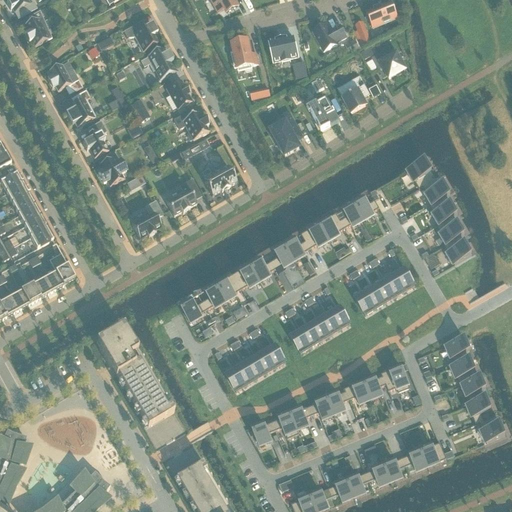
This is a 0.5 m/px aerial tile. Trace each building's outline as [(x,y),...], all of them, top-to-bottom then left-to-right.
[(6,0),(8,4),(6,5),(10,12),(12,11),(14,15),(18,21),(33,12),(37,10),(34,5),(30,7),(26,0),(6,0)] [(218,14),(225,11),(227,14),(238,8),(233,0),(218,0),(213,3),(218,14)] [(392,7),(384,10),(383,7),(366,14),(372,28),(379,25),(380,28),(397,21),(392,7)] [(29,44),(30,44),(34,50),(52,40),(40,13),(29,19),(32,24),(22,29),(26,36),(25,36),(29,44)] [(131,40),(135,39),(143,54),(160,45),(155,37),(157,36),(152,27),(146,30),(142,23),(123,33),(127,41),(131,40)] [(327,27),(314,34),(324,54),(337,46),(336,45),(346,39),(340,28),(333,32),(334,32),(330,34),(327,27)] [(366,32),(359,34),(363,47),(371,44),(366,32)] [(277,43),(269,44),(274,64),(282,63),(282,65),(290,63),(290,61),(298,59),(293,39),(285,41),(285,38),(277,40),(277,43)] [(232,46),(238,71),(258,67),(252,41),(232,46)] [(353,51),(359,48),(355,41),(350,44),(353,51)] [(104,43),(97,46),(101,53),(107,50),(104,43)] [(365,62),(374,57),(370,49),(361,55),(365,62)] [(95,50),(88,54),(92,62),(99,58),(95,50)] [(153,73),(155,72),(160,82),(176,74),(170,64),(172,63),(168,55),(159,60),(156,54),(140,63),(143,69),(149,66),(153,73)] [(403,72),(405,72),(396,56),(387,61),(383,54),(371,60),(378,72),(383,69),(389,80),(396,76),(397,78),(404,74),(403,72)] [(297,81),(308,78),(305,65),(299,67),(300,72),(295,73),(297,81)] [(61,67),(47,75),(50,80),(47,81),(52,90),(55,89),(58,94),(65,90),(69,97),(83,90),(78,82),(72,70),(65,74),(61,67)] [(122,73),(116,76),(119,82),(125,79),(122,73)] [(369,96),(359,80),(352,84),(353,86),(344,91),(348,98),(344,101),(351,115),(365,107),(362,100),(369,96)] [(319,81),(312,85),(317,94),(324,90),(319,81)] [(178,111),(192,104),(188,97),(190,96),(186,89),(184,90),(181,83),(166,91),(178,111)] [(377,88),(370,91),(374,99),(381,96),(377,88)] [(269,89),(260,91),(262,100),(271,98),(269,89)] [(69,115),(66,117),(72,127),(75,125),(77,129),(96,119),(86,102),(90,100),(86,92),(70,101),(74,108),(67,111),(69,115)] [(141,101),(131,106),(140,123),(150,117),(141,101)] [(335,121),(325,103),(317,108),(318,111),(311,115),(321,133),(332,127),(330,124),(335,121)] [(190,143),(192,142),(193,143),(209,134),(206,128),(209,127),(205,119),(201,121),(198,115),(187,121),(184,116),(174,122),(179,131),(185,128),(189,136),(187,137),(190,143)] [(281,150),(285,157),(299,149),(295,142),(301,139),(289,117),(279,123),(281,127),(271,132),(273,135),(272,136),(276,144),(278,142),(282,150),(281,150)] [(85,144),(83,146),(87,153),(89,151),(94,161),(109,153),(104,143),(101,137),(107,134),(101,123),(87,130),(91,136),(83,141),(85,144)] [(198,147),(201,152),(208,148),(205,143),(198,147)] [(185,160),(192,157),(189,152),(183,155),(185,160)] [(101,173),(98,175),(104,185),(107,183),(110,189),(124,181),(121,176),(126,173),(121,162),(115,165),(113,160),(110,155),(101,160),(103,165),(98,168),(101,173)] [(180,155),(169,161),(172,165),(178,161),(180,166),(184,163),(180,155)] [(0,171),(11,166),(9,163),(11,162),(9,157),(7,158),(5,156),(0,158),(0,171)] [(155,156),(149,159),(153,166),(159,162),(155,156)] [(425,163),(408,173),(419,192),(423,190),(440,179),(439,178),(436,180),(425,163)] [(211,178),(208,172),(201,176),(204,182),(203,182),(212,198),(237,184),(228,169),(211,178)] [(0,184),(1,185),(6,195),(22,187),(20,182),(22,181),(19,176),(17,178),(16,175),(2,183),(0,178),(0,184)] [(141,178),(134,182),(139,189),(146,186),(141,178)] [(440,179),(423,190),(433,207),(450,196),(440,179)] [(197,206),(192,197),(198,194),(192,182),(179,189),(183,197),(167,206),(174,218),(182,214),(183,216),(190,212),(189,210),(197,206)] [(23,188),(22,187),(6,195),(13,207),(29,198),(26,193),(28,192),(25,187),(23,188)] [(433,207),(429,209),(440,226),(457,216),(447,199),(450,197),(450,196),(433,207)] [(29,199),(29,198),(13,207),(19,217),(35,209),(32,204),(34,203),(31,198),(29,199)] [(363,199),(353,206),(363,223),(373,217),(372,214),(379,210),(374,203),(367,207),(363,199)] [(154,233),(162,229),(157,220),(163,217),(156,203),(146,209),(150,217),(132,227),(140,241),(147,237),(148,239),(155,236),(154,233)] [(347,219),(340,223),(344,231),(351,227),(352,229),(363,223),(353,206),(342,212),(347,219)] [(35,210),(35,209),(19,217),(25,228),(41,220),(38,215),(40,214),(37,209),(35,210)] [(328,220),(318,226),(328,243),(339,237),(338,235),(344,231),(340,223),(336,216),(328,220)] [(440,226),(437,228),(447,246),(464,236),(454,219),(457,217),(457,216),(440,226)] [(41,221),(41,220),(25,228),(31,239),(47,231),(44,226),(46,225),(44,220),(41,221)] [(301,236),(305,243),(310,251),(317,247),(318,249),(328,243),(318,226),(301,236)] [(50,236),(47,231),(31,239),(37,251),(53,242),(52,240),(54,239),(52,235),(50,236)] [(447,246),(444,248),(455,267),(472,257),(461,239),(465,237),(464,236),(447,246)] [(294,240),(284,246),(294,263),(304,257),(303,255),(310,251),(305,243),(299,247),(294,240)] [(4,245),(8,252),(13,249),(9,242),(4,245)] [(278,260),(271,264),(276,272),(282,268),(284,270),(294,263),(284,246),(274,253),(278,260)] [(13,249),(8,252),(12,259),(17,256),(13,249)] [(5,253),(0,256),(4,263),(9,261),(5,253)] [(55,275),(67,268),(61,257),(49,263),(55,275)] [(336,257),(331,260),(334,265),(339,262),(336,257)] [(37,258),(33,261),(36,267),(41,265),(37,258)] [(260,261),(249,267),(260,284),(270,278),(269,276),(276,272),(271,264),(264,268),(260,261)] [(11,275),(17,271),(15,267),(8,270),(11,275)] [(249,267),(232,277),(241,292),(248,288),(249,290),(260,284),(249,267)] [(67,268),(55,275),(63,289),(75,282),(67,268)] [(307,272),(311,277),(316,274),(312,269),(307,272)] [(405,271),(394,277),(405,294),(415,288),(405,271)] [(63,289),(55,275),(44,281),(51,295),(63,289)] [(232,277),(215,287),(225,304),(236,298),(234,296),(241,292),(232,277)] [(394,277),(385,283),(395,300),(405,294),(394,277)] [(44,281),(33,287),(40,301),(51,295),(44,281)] [(385,283),(375,288),(385,306),(395,300),(385,283)] [(40,301),(33,287),(21,293),(29,307),(40,301)] [(209,301),(202,305),(207,312),(214,308),(215,310),(225,304),(215,287),(205,293),(209,301)] [(375,288),(365,294),(375,312),(385,306),(375,288)] [(21,293),(10,299),(18,313),(29,307),(21,293)] [(365,294),(355,300),(365,318),(375,312),(365,294)] [(18,313),(10,299),(0,305),(0,307),(6,319),(18,313)] [(191,301),(180,308),(190,325),(201,319),(200,316),(207,312),(202,305),(195,309),(191,301)] [(340,309),(330,315),(340,333),(350,326),(340,309)] [(330,315),(320,321),(330,338),(340,333),(330,315)] [(212,321),(215,326),(220,323),(217,318),(212,321)] [(232,318),(225,322),(228,327),(235,323),(232,318)] [(212,321),(206,324),(210,329),(215,326),(212,321)] [(320,321),(310,327),(321,344),(330,338),(320,321)] [(310,327),(300,333),(311,350),(321,344),(310,327)] [(300,333),(290,339),(300,356),(311,350),(300,333)] [(144,432),(174,414),(170,408),(126,334),(99,351),(116,379),(117,378),(119,381),(115,383),(144,432)] [(465,341),(447,349),(455,368),(452,369),(452,370),(473,361),(465,341)] [(275,347),(265,353),(276,371),(286,365),(275,347)] [(265,353),(256,359),(266,376),(276,371),(265,353)] [(256,359),(246,365),(256,382),(266,376),(256,359)] [(473,361),(452,370),(460,389),(481,380),(481,379),(478,381),(471,362),(474,361),(473,361)] [(246,365),(236,371),(246,388),(256,382),(246,365)] [(401,368),(381,376),(389,394),(396,390),(398,396),(410,391),(401,368)] [(236,371),(226,377),(236,394),(246,388),(236,371)] [(374,379),(363,383),(371,402),(382,397),(379,390),(386,387),(388,394),(389,394),(381,376),(382,379),(376,382),(374,379)] [(481,380),(460,389),(463,388),(470,406),(468,407),(468,408),(486,400),(479,403),(476,396),(486,392),(481,380)] [(363,383),(345,391),(349,403),(357,400),(359,407),(371,402),(363,383)] [(337,394),(326,399),(334,417),(345,412),(342,406),(349,403),(345,391),(344,391),(345,394),(339,397),(337,394)] [(417,398),(412,400),(415,408),(420,405),(417,398)] [(316,406),(309,410),(312,418),(320,415),(323,422),(334,417),(326,399),(315,403),(316,406)] [(486,400),(468,408),(476,427),(497,418),(484,423),(481,416),(491,412),(486,400)] [(300,409),(289,414),(299,437),(297,432),(308,428),(305,421),(312,418),(309,410),(302,413),(300,409)] [(279,422),(272,425),(275,433),(283,430),(287,441),(299,437),(289,414),(278,419),(279,422)] [(497,418),(476,427),(476,428),(479,426),(487,446),(505,438),(497,418)] [(263,425),(252,429),(259,448),(271,443),(268,436),(275,433),(272,425),(265,428),(263,425)] [(0,511),(96,511),(106,503),(103,500),(109,491),(104,487),(103,487),(94,477),(87,484),(84,481),(71,493),(75,496),(63,508),(58,511),(56,508),(49,511),(0,511),(0,504),(5,507),(21,476),(18,475),(19,468),(23,469),(28,452),(23,451),(26,442),(13,438),(7,435),(2,445),(0,444),(0,511)] [(431,446),(420,451),(427,469),(447,461),(440,445),(432,448),(431,446)] [(410,458),(402,461),(406,469),(413,466),(417,474),(427,469),(420,451),(409,455),(410,458)] [(445,456),(447,462),(455,459),(452,453),(445,456)] [(350,458),(339,462),(341,468),(353,463),(350,458)] [(394,461),(383,466),(390,485),(402,480),(399,472),(406,469),(402,461),(395,464),(394,461)] [(373,473),(365,476),(369,484),(376,481),(380,489),(390,485),(383,466),(372,471),(373,473)] [(231,511),(208,473),(209,473),(205,467),(175,484),(191,511),(231,511)] [(302,478),(304,483),(311,481),(309,475),(302,478)] [(357,477),(346,482),(353,500),(365,495),(362,487),(369,484),(365,476),(358,479),(357,477)] [(336,488),(328,491),(332,500),(339,497),(343,504),(353,500),(346,482),(335,486),(336,488)] [(291,483),(283,486),(286,493),(294,489),(291,483)] [(320,492),(309,497),(315,511),(324,511),(328,510),(325,503),(331,500),(332,500),(328,491),(321,494),(320,492)] [(299,504),(291,507),(293,511),(315,511),(309,497),(298,501),(299,504)] [(331,500),(325,503),(328,510),(334,508),(331,500)]
